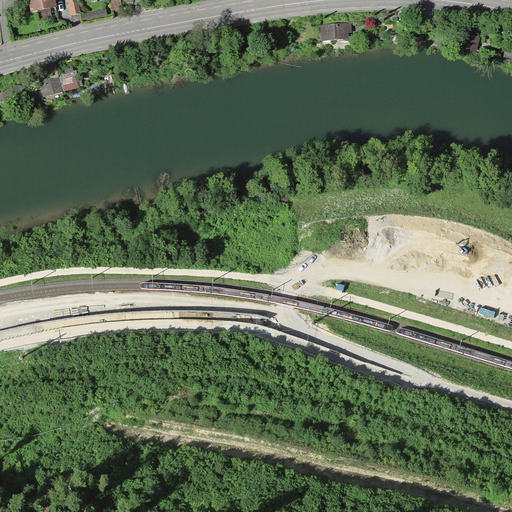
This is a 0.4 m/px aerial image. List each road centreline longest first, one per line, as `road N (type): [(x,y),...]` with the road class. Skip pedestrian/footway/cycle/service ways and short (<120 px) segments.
road 1 (track): [(0,338),(132,318),(234,319),(511,405)]
road 2 (track): [(0,282),(105,269),(250,277),(335,291),(511,343)]
road 3 (track): [(511,501),(369,466),(69,414)]
road 4 (primary): [(319,0),(99,37),(0,63)]
